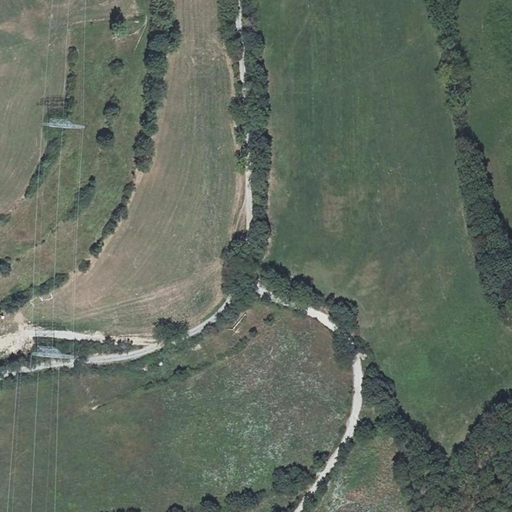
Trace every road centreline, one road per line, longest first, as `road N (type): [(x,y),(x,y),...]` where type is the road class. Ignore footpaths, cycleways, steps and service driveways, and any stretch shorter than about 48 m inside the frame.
road 1 (track): [(247,271),(264,295),(325,318),(354,348),(357,405),(343,447),(297,511)]
road 2 (track): [(0,376),(137,354),(178,338),(236,298),(247,271)]
road 3 (track): [(238,0),(247,271)]
